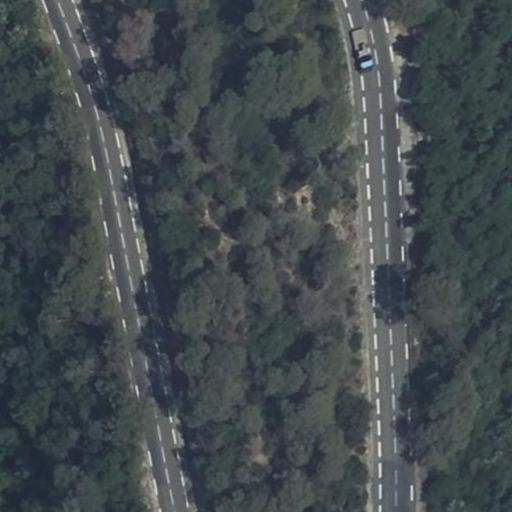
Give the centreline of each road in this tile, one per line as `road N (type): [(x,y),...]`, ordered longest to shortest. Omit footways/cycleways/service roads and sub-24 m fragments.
road 1 (secondary): [(173,511),(103,152),(57,0)]
road 2 (secondary): [(363,0),(385,162),(395,511)]
